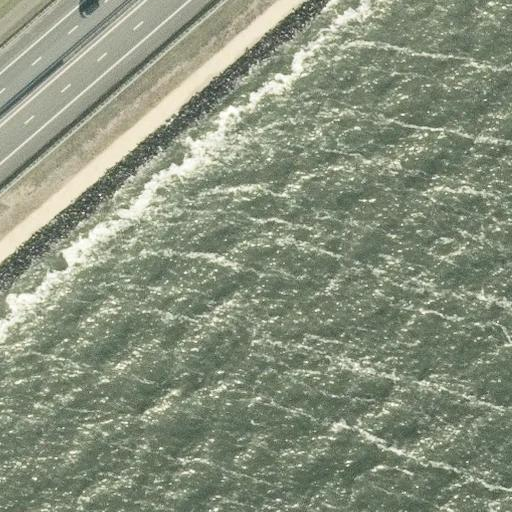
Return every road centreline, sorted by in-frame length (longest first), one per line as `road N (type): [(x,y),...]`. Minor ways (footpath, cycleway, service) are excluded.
road 1 (motorway): [(0,144),(167,0)]
road 2 (motorway): [(107,0),(0,92)]
